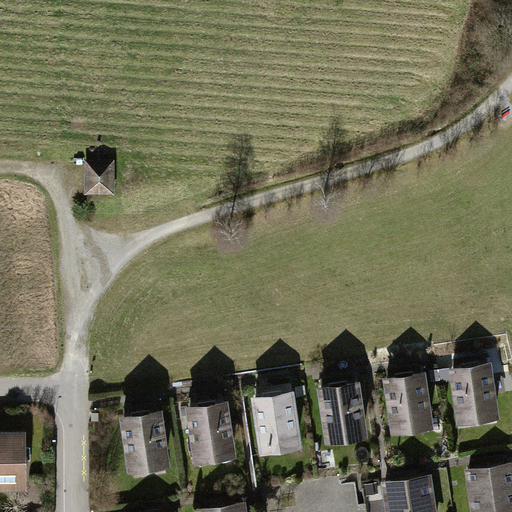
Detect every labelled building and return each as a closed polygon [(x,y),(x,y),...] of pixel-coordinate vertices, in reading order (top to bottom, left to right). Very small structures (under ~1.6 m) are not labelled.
[(85,161),(85,193),(114,193),(114,161),(85,161)] [(494,359),(452,365),(460,422),(502,417),(494,359)] [(429,368),(387,373),(395,431),(437,426),(429,368)] [(364,377),(322,383),(330,441),(371,435),(364,377)] [(299,385),(257,390),(265,448),(306,443),(299,385)] [(233,395),(191,401),(199,458),(240,453),(233,395)] [(167,406),(125,411),(132,469),(174,463),(167,406)] [(30,428),(0,428),(0,488),(31,489),(30,428)] [(511,511),(511,460),(467,466),(473,511),(511,511)] [(440,511),(435,472),(383,479),(387,511),(440,511)] [(251,511),(249,499),(197,505),(198,511),(251,511)]
